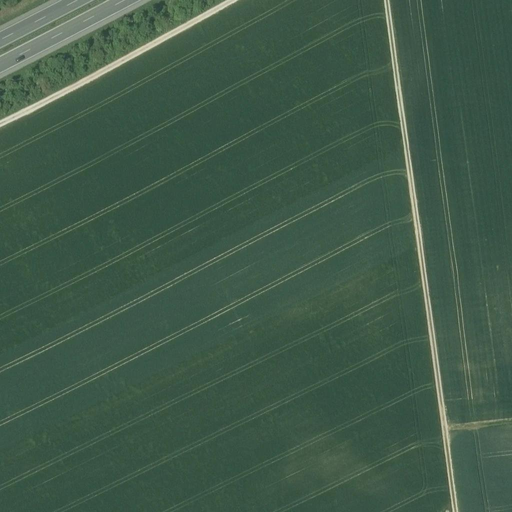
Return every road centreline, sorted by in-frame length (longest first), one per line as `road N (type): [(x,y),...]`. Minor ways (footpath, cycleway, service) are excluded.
road 1 (track): [(454,511),(385,0)]
road 2 (track): [(233,0),(0,124)]
road 3 (motorway): [(0,60),(115,0)]
